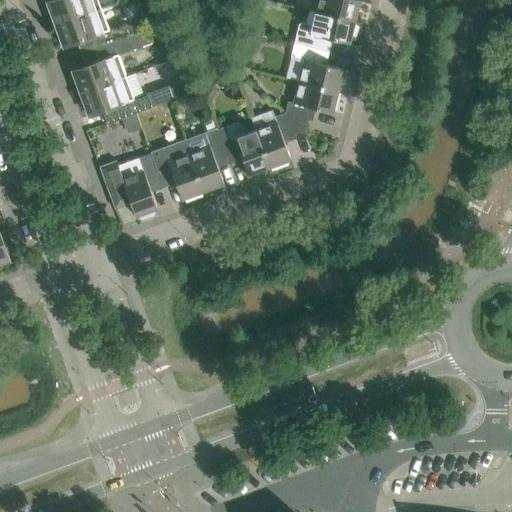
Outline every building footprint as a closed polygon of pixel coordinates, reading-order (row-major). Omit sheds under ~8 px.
[(50,0),(47,1),(55,24),(101,7),(97,0),(50,0)] [(316,12),(354,21),(359,0),(316,0),(319,1),(316,12)] [(85,39),(89,51),(128,36),(124,23),(108,29),(101,7),(55,24),(64,46),(85,39)] [(353,24),(354,21),(316,12),(311,11),(308,24),(304,23),(303,23),(302,23),(301,23),(300,23),(299,25),(298,26),(294,43),(325,50),(328,38),(349,43),(350,39),(355,39),(358,26),(353,24)] [(253,25),(251,33),(266,36),(268,29),(253,25)] [(81,93),(126,76),(118,55),(157,40),(153,27),(128,36),(89,51),(93,63),(72,70),(81,93)] [(264,44),(266,36),(251,33),(249,40),(264,44)] [(322,63),(325,50),(294,43),(291,56),(304,59),(299,81),(337,90),(343,68),(322,63)] [(126,76),(81,93),(89,115),(110,108),(115,120),(123,117),(136,113),(154,106),(168,101),(163,87),(134,98),(126,76)] [(288,101),(285,112),(305,130),(311,107),(332,112),(337,90),(299,81),(293,102),(288,101)] [(218,83),(206,87),(210,99),(217,97),(220,90),(218,83)] [(272,110),(251,118),(255,129),(269,166),(290,159),(283,138),(305,130),(285,112),(274,116),(272,110)] [(136,113),(123,117),(127,131),(141,126),(136,113)] [(248,174),(269,166),(255,129),(240,135),(237,126),(232,123),(217,128),(228,158),(241,154),(248,174)] [(216,163),(228,158),(217,128),(205,133),(184,141),(202,191),(224,183),(216,163)] [(184,141),(151,153),(162,183),(174,178),(181,199),(202,191),(184,141)] [(99,166),(114,208),(115,208),(130,202),(135,216),(137,215),(141,220),(155,215),(154,209),(157,208),(151,193),(149,187),(162,183),(151,153),(138,158),(139,160),(143,171),(123,178),(119,168),(116,159),(99,166)] [(0,232),(0,263),(10,260),(0,232)]
